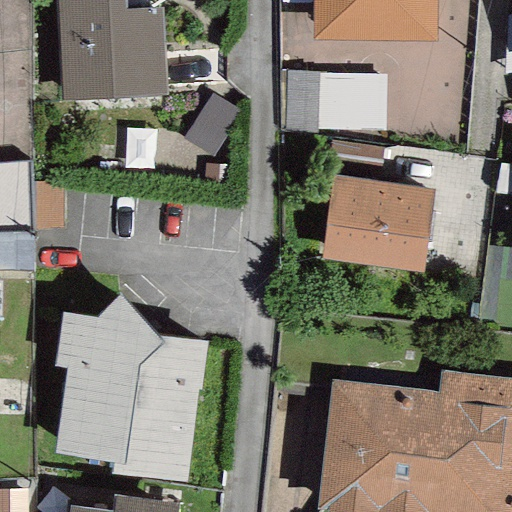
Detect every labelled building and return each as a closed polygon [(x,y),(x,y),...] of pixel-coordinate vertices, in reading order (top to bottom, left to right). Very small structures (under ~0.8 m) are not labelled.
[(122,14),(121,0),(94,0),(63,1),(67,90),(158,87),(155,12),(122,14)] [(422,22),(422,0),(325,0),(325,20),(422,22)] [(384,128),(385,72),(285,69),(284,124),(384,128)] [(237,110),(212,94),(186,131),(211,148),(237,110)] [(376,171),(380,145),(328,138),(324,164),(376,171)] [(0,225),(30,224),(26,156),(0,157),(0,225)] [(423,258),(432,194),(333,180),(324,243),(423,258)] [(30,224),(0,225),(0,268),(32,269),(30,224)] [(150,331),(120,295),(100,316),(63,311),(57,355),(71,356),(60,438),(120,446),(119,459),(180,467),(197,339),(150,331)] [(438,400),(338,388),(326,491),(333,492),(332,501),(414,511),(511,511),(511,399),(440,390),(438,400)] [(167,511),(169,504),(117,497),(115,511),(167,511)]
